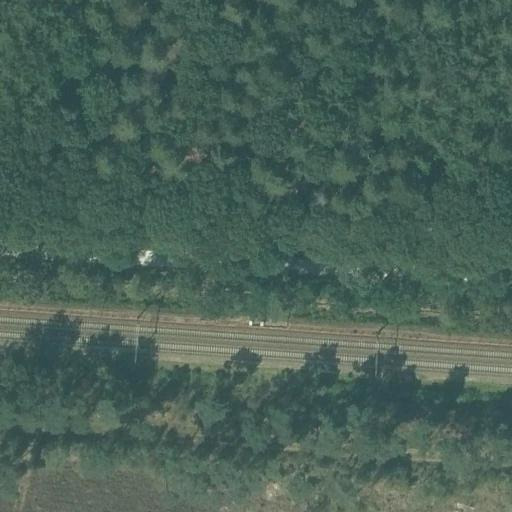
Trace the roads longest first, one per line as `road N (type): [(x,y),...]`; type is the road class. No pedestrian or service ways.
road 1 (track): [(511,465),(0,427)]
road 2 (unclassified): [(0,247),(511,272)]
